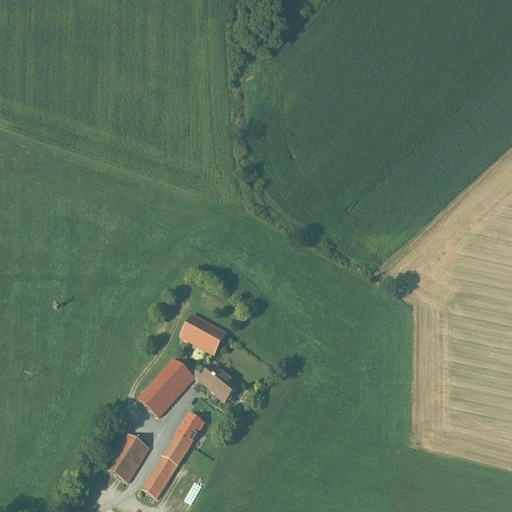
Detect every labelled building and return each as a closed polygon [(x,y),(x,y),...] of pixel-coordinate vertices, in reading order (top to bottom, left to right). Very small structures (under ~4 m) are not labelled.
[(226,336),(191,316),(180,339),(214,357),(226,336)] [(173,361),(138,401),(158,419),(194,380),(193,379),(188,375),(173,361)] [(238,388),(212,367),(203,377),(199,382),(218,398),(217,399),(225,405),(238,388)] [(203,377),(193,370),(188,375),(193,379),(194,378),(199,382),(203,377)] [(189,416),(162,458),(177,468),(204,425),(189,416)] [(149,450),(125,435),(104,470),(127,485),(149,450)] [(162,458),(141,491),(156,501),(177,468),(162,458)] [(193,484),(196,474),(189,472),(186,482),(193,484)]
